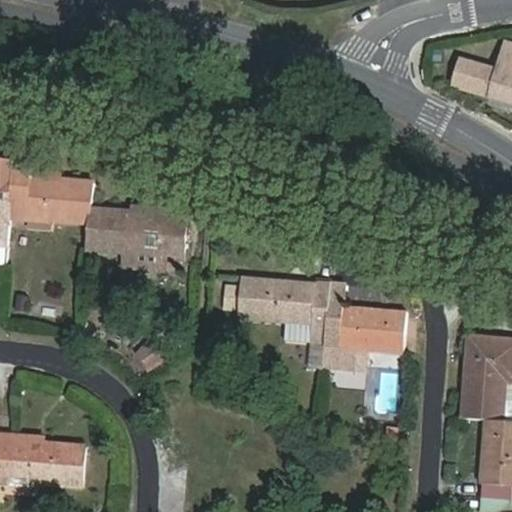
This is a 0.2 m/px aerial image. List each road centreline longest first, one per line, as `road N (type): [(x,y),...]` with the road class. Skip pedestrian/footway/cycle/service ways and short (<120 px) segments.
road 1 (residential): [(425,511),(438,266),(0,148)]
road 2 (tertiary): [(364,83),(95,0)]
road 3 (residential): [(0,348),(33,350),(110,381),(142,416),(139,511)]
road 4 (residential): [(511,1),(414,17),(387,40),(364,83)]
road 5 (tertiary): [(511,156),(364,83)]
